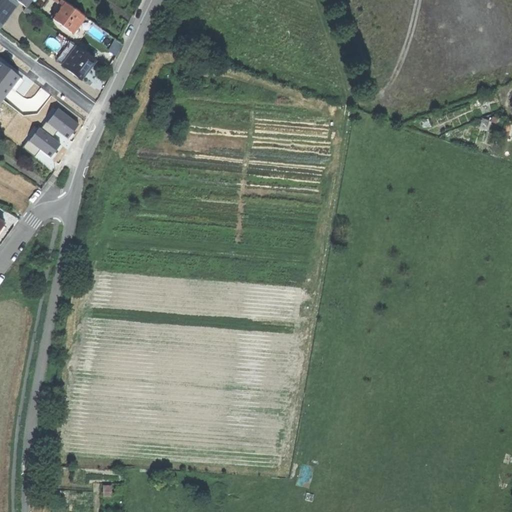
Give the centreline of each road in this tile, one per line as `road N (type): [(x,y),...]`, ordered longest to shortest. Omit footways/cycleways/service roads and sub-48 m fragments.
road 1 (unclassified): [(25,511),(34,401),(72,202)]
road 2 (residential): [(157,0),(83,159),(72,202)]
